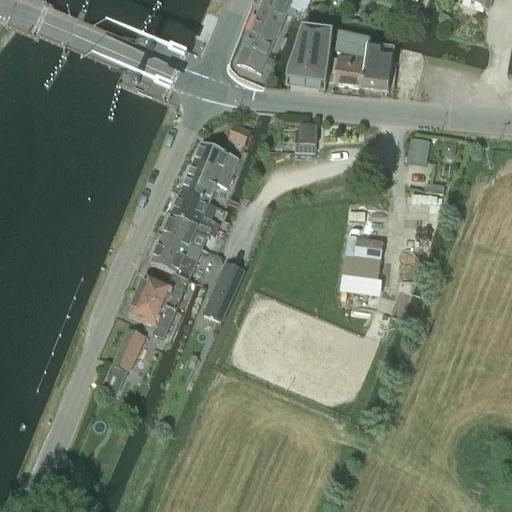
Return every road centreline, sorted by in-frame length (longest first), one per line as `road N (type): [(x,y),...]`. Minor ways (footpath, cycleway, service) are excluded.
road 1 (unclassified): [(26,511),(204,92)]
road 2 (tertiary): [(204,92),(511,125)]
road 3 (tertiary): [(45,24),(204,92)]
